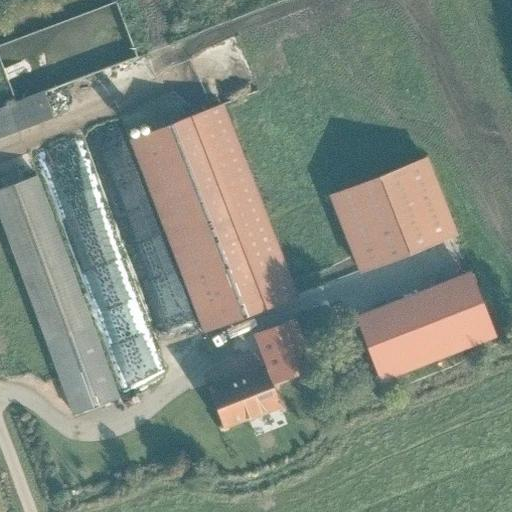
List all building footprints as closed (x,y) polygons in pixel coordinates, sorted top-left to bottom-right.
[(0,46),(0,59),(16,103),(43,93),(135,60),(115,4),(0,46)] [(0,109),(0,139),(53,120),(43,93),(16,103),(0,109)] [(226,97),(131,134),(205,323),(301,285),(226,97)] [(429,149),(339,187),(369,259),(459,221),(429,149)] [(0,186),(0,201),(77,413),(122,396),(41,172),(0,186)] [(471,272),(355,316),(379,380),(496,336),(471,272)] [(266,365),(273,382),(315,366),(297,317),(254,333),(266,365)] [(266,365),(205,388),(221,429),(282,405),(273,382),(266,365)]
